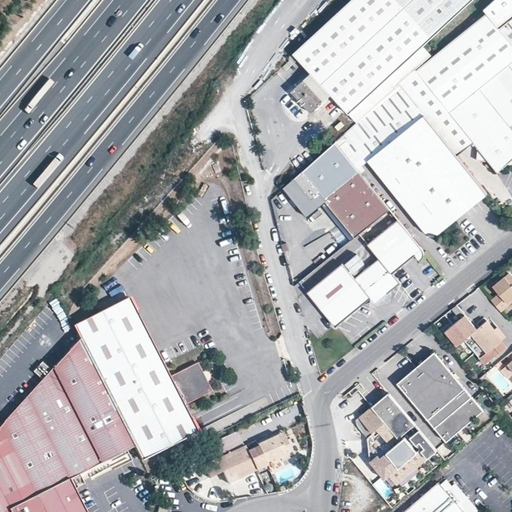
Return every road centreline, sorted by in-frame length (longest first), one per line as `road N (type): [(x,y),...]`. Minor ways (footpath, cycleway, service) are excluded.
road 1 (motorway): [(0,277),(228,0)]
road 2 (residential): [(316,399),(231,88)]
road 3 (motorway): [(0,212),(176,0)]
road 4 (residential): [(316,399),(511,242)]
road 5 (motorway): [(129,0),(0,156)]
road 6 (motorway): [(77,0),(0,93)]
